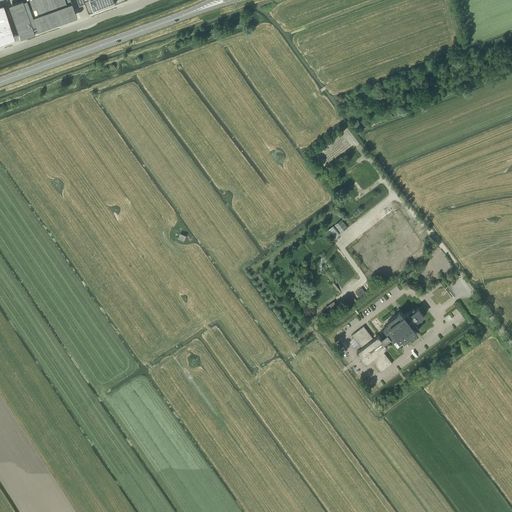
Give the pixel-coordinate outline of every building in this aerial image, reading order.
[(11,5),(22,36),(56,24),(54,21),(71,15),(68,4),(72,3),(70,0),(25,0),(26,1),(23,2),(23,1),(11,5)] [(85,3),(88,12),(116,2),(115,0),(78,0),(80,5),(85,3)] [(0,5),(0,39),(1,43),(12,39),(8,29),(12,28),(4,4),(0,5)] [(350,165),(356,160),(353,155),(346,161),(350,165)] [(359,195),(350,182),(358,177),(353,169),(336,180),(351,201),(359,195)] [(368,215),(356,224),(367,237),(378,229),(368,215)] [(397,215),(384,225),(398,244),(412,233),(397,215)] [(347,227),(341,219),(335,225),(341,232),(347,227)] [(333,225),(327,230),(333,238),(340,233),(333,225)] [(379,244),(367,252),(379,268),(390,259),(379,244)] [(443,251),(429,262),(436,270),(449,260),(443,251)] [(366,293),(362,288),(356,293),(360,298),(366,293)] [(347,297),(352,304),(357,300),(352,294),(347,297)] [(334,301),(326,307),(325,307),(328,311),(337,305),(334,301)] [(364,325),(356,331),(352,334),(362,347),(357,351),(366,363),(371,359),(381,372),(393,363),(383,350),(388,346),(385,343),(391,338),(395,342),(395,343),(397,342),(398,343),(404,339),(405,340),(415,332),(415,333),(417,332),(414,327),(415,327),(414,326),(418,323),(417,323),(422,319),(421,317),(424,315),(418,307),(416,310),(414,308),(409,312),(408,311),(405,314),(405,313),(404,313),(400,308),(397,310),(399,312),(389,320),(390,321),(384,325),(385,327),(384,328),(384,329),(388,333),(381,338),(379,334),(374,338),(364,325)]
